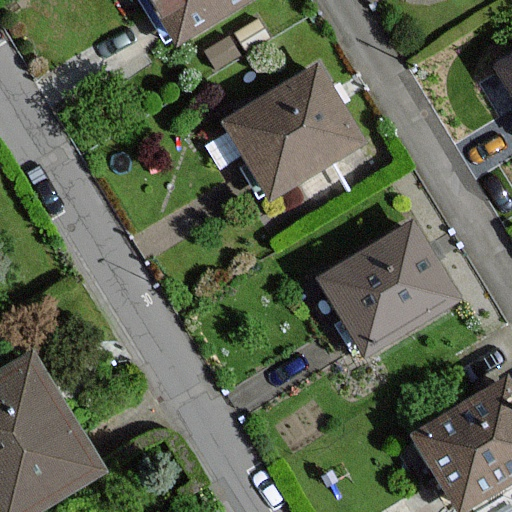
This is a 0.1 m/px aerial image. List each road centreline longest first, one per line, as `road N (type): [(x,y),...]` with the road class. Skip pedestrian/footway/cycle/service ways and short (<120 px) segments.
road 1 (residential): [(267,511),(0,74)]
road 2 (residential): [(346,0),(511,272)]
